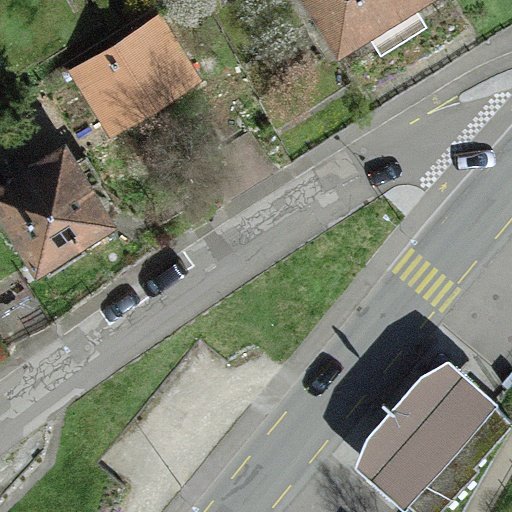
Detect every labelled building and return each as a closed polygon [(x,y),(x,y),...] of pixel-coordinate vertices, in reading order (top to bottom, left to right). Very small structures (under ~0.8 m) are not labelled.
[(398,0),(263,0),(299,59),(398,0)] [(153,87),(121,31),(49,71),(82,128),(153,87)] [(0,281),(70,236),(18,156),(0,167),(0,281)] [(469,408),(422,368),(390,383),(334,450),(331,473),(376,511),(386,511),(473,412),(469,408)] [(414,511),(489,425),(469,408),(379,511),(414,511)]
